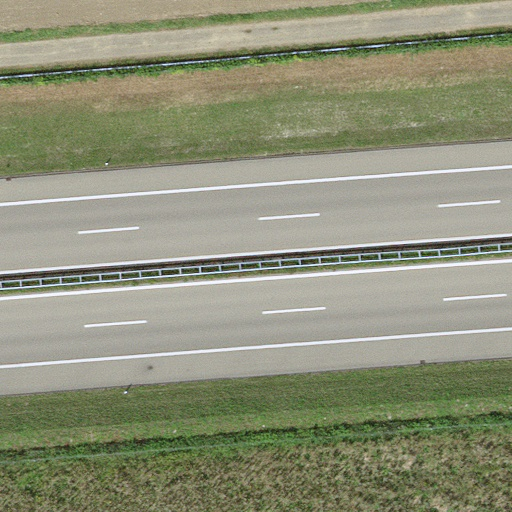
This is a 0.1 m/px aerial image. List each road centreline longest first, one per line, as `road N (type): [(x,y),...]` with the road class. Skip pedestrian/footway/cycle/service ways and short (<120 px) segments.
road 1 (track): [(0,62),(511,17)]
road 2 (motorway): [(0,334),(511,296)]
road 3 (motorway): [(511,202),(0,239)]
